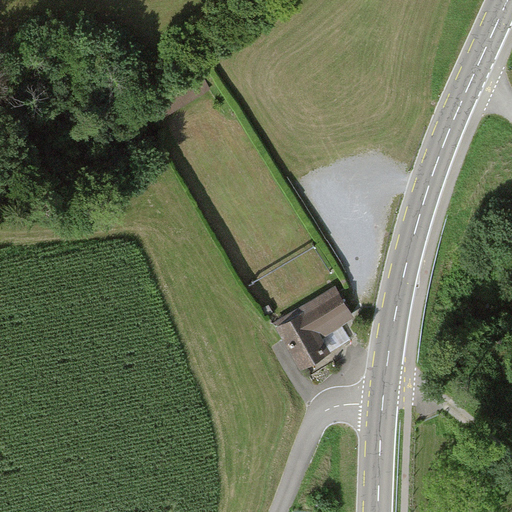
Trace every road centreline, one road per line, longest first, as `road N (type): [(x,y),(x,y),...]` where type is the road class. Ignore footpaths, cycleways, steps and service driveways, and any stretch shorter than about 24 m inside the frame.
road 1 (secondary): [(379,511),(384,386),(417,225),(509,0)]
road 2 (track): [(383,405),(322,414),(280,511)]
road 3 (track): [(511,460),(441,399),(384,386)]
